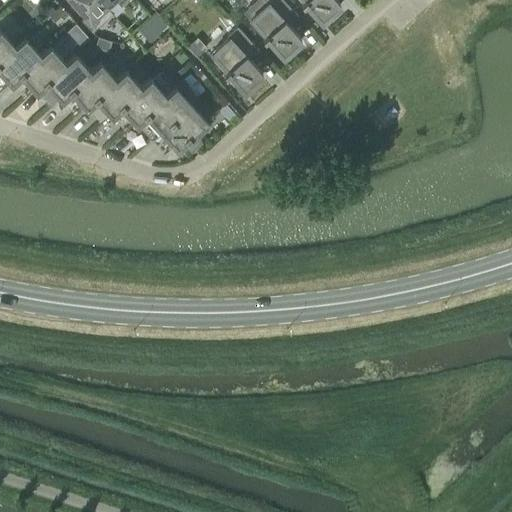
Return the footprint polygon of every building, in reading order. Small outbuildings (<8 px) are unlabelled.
[(105,6),(99,0),(71,0),(85,15),(80,19),(92,31),(103,21),(96,14),(105,6)] [(282,54),(289,48),(291,50),(300,41),(299,39),(300,37),(287,23),(297,15),(283,0),(255,0),(243,11),(254,24),(252,26),(263,38),(265,36),(282,54)] [(298,0),(302,3),(304,1),(320,19),(327,13),(329,15),(339,6),(337,4),(339,3),(336,0),(298,0)] [(54,10),(48,4),(37,14),(43,20),(49,15),(54,10)] [(60,5),(54,10),(49,15),(54,20),(65,11),(60,5)] [(155,13),(145,22),(156,34),(166,25),(155,13)] [(75,23),(66,31),(80,46),(89,38),(75,23)] [(228,37),(210,52),(216,59),(213,61),(224,73),(227,71),(243,89),(250,83),(252,84),(262,76),(260,74),(262,72),(249,58),(258,49),(236,25),(226,35),(228,37)] [(0,59),(15,46),(14,45),(0,29),(0,59)] [(204,46),(206,44),(197,34),(187,44),(196,54),(204,46)] [(24,37),(14,45),(15,46),(0,59),(0,76),(3,74),(10,81),(40,54),(39,53),(24,37)] [(111,41),(98,37),(95,47),(108,51),(111,41)] [(40,54),(10,81),(19,91),(28,82),(35,89),(65,62),(64,62),(49,45),(39,53),(40,54)] [(65,62),(35,89),(44,99),(54,90),(60,97),(90,70),(89,70),(74,53),(64,62),(65,62)] [(176,72),(182,79),(196,67),(189,60),(176,72)] [(90,70),(60,97),(69,107),(79,98),(85,105),(115,78),(114,78),(99,61),(89,70),(90,70)] [(115,78),(85,105),(94,115),(104,106),(110,113),(140,86),(124,69),(114,78),(115,78)] [(140,86),(110,113),(119,123),(129,114),(135,122),(165,95),(165,94),(149,77),(140,86)] [(150,138),(150,139),(190,103),(191,103),(197,97),(181,79),(165,94),(165,95),(135,122),(136,122),(144,131),(147,128),(153,135),(150,138)] [(190,103),(150,139),(161,150),(171,141),(176,147),(185,139),(189,143),(197,136),(193,131),(206,120),(191,103),(190,103)] [(231,110),(225,103),(218,109),(225,116),(231,110)]
